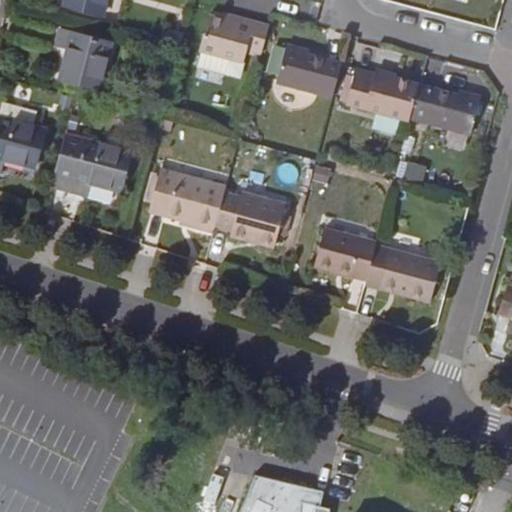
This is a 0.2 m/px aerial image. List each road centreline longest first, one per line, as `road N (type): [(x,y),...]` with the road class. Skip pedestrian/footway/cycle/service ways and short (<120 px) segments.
road 1 (residential): [(433,405),(0,265)]
road 2 (residential): [(433,405),(511,121)]
road 3 (residential): [(511,68),(352,23),(347,0)]
